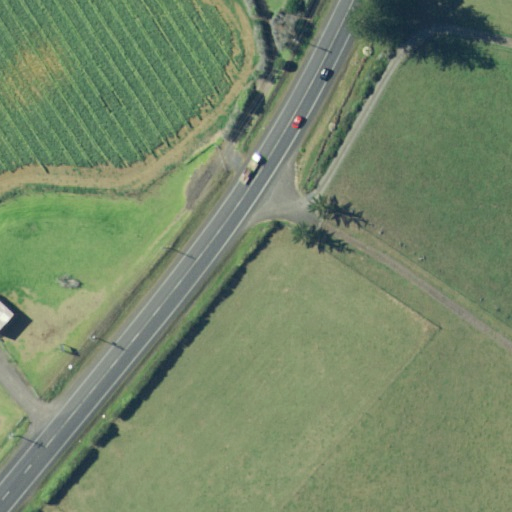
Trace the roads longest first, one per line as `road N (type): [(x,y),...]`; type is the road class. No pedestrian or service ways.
road 1 (secondary): [(350,0),(277,140),(209,240),(0,505)]
road 2 (unknown): [(265,159),(292,187),(312,193),(388,57),(413,29),(442,19),(511,33)]
